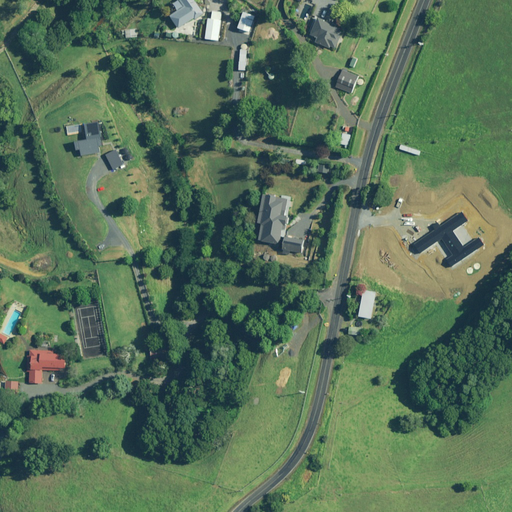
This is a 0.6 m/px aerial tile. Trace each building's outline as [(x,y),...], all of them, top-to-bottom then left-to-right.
[(194,0),(179,0),(174,4),(178,10),(170,15),(179,28),(195,17),(196,19),(204,14),(194,0)] [(207,24),(204,23),(203,31),(206,32),(206,39),(218,41),(221,12),(213,11),(212,19),(208,18),(207,24)] [(346,30),(320,17),(311,35),(318,38),(316,41),(336,51),(346,30)] [(136,38),(136,29),(125,29),(125,30),(121,30),(121,34),(125,34),(125,38),(136,38)] [(248,46),(241,45),(239,70),(246,71),(248,46)] [(331,165),(319,164),(318,172),(330,173),(331,165)] [(287,215),(290,199),(264,193),(258,223),(262,224),(258,240),(280,244),(284,224),(287,225),(289,215),(287,215)] [(478,237),(463,247),(452,230),(467,221),(461,212),(413,244),(418,253),(440,238),(452,255),(446,259),(451,267),(484,244),(478,237)] [(290,251),(302,253),(304,239),(285,235),(282,253),(290,255),(290,251)] [(377,292),(364,289),(360,316),(373,318),(377,292)] [(362,327),(350,326),(349,334),(362,335),(362,327)] [(9,338),(0,332),(0,340),(6,344),(9,338)] [(170,345),(150,345),(150,360),(169,360),(170,345)] [(29,382),(42,383),(42,370),(43,370),(43,367),(65,368),(66,354),(54,354),(54,351),(31,349),(30,356),(28,355),(27,371),(29,371),(29,382)] [(19,381),(6,381),(6,391),(19,391),(19,381)]
